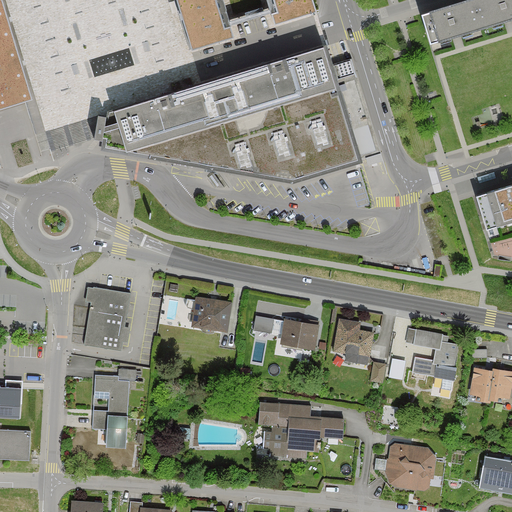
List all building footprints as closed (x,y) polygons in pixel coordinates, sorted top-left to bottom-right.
[(0,0),(0,106),(34,97),(4,0),(0,0)] [(176,0),(192,50),(234,37),(231,26),(229,22),(222,0),(176,0)] [(311,0),(268,0),(271,9),(272,14),(275,23),(315,11),(311,0)] [(511,0),(491,0),(477,5),(487,35),(511,27),(511,0)] [(477,5),(434,18),(443,49),(487,35),(477,5)] [(271,9),(229,22),(231,26),(272,14),(271,9)] [(361,160),(326,46),(202,83),(108,112),(107,117),(99,116),(95,139),(102,141),(102,137),(108,138),(106,148),(293,180),(361,160)] [(511,181),(480,192),(489,222),(511,215),(511,181)] [(440,277),(442,265),(442,264),(436,263),(434,276),(440,277)] [(179,286),(170,284),(169,291),(177,293),(179,286)] [(99,286),(88,285),(86,299),(91,300),(84,344),(121,350),(123,340),(128,341),(130,326),(125,325),(130,291),(99,286)] [(230,303),(195,298),(190,335),(225,340),(230,303)] [(318,320),(282,315),(277,345),(314,350),(318,320)] [(460,334),(413,322),(407,347),(433,354),(427,375),(448,380),(460,334)] [(379,328),(342,323),(336,364),(373,369),(379,328)] [(402,377),(407,358),(393,354),(389,373),(402,377)] [(497,372),(476,371),(474,401),(495,402),(497,372)] [(511,373),(497,372),(495,402),(511,403),(511,373)] [(120,383),(94,381),(92,413),(129,415),(130,394),(137,395),(138,376),(120,375),(120,383)] [(0,418),(21,419),(22,389),(23,380),(5,380),(5,388),(0,387),(0,418)] [(269,456),(307,459),(307,451),(319,452),(320,438),(343,440),(344,419),(311,416),(312,406),(260,402),(258,425),(272,426),(272,432),(264,431),(263,449),(270,449),(269,456)] [(127,452),(129,415),(92,413),(91,435),(102,435),(101,451),(127,452)] [(31,429),(0,428),(0,457),(29,459),(31,429)] [(435,448),(391,446),(390,492),(433,494),(435,448)] [(511,465),(486,460),(479,488),(511,495),(511,465)] [(102,511),(103,501),(73,501),(72,511),(102,511)]
